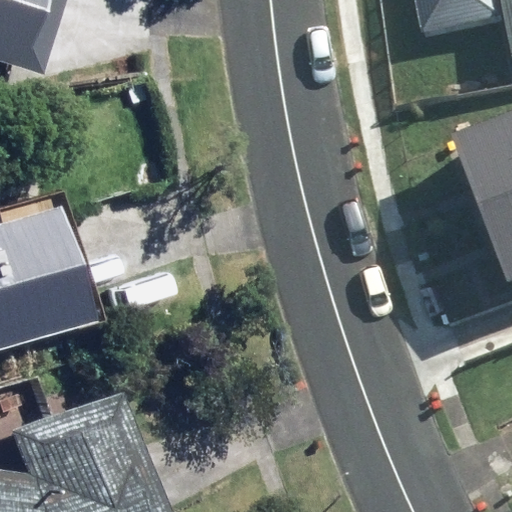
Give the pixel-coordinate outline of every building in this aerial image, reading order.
[(0,0),(0,56),(37,67),(57,0),(0,0)] [(511,0),(489,0),(504,79),(511,77),(511,0)] [(511,114),(457,135),(511,281),(511,114)] [(0,339),(86,311),(46,187),(0,201),(0,339)] [(169,511),(113,379),(0,426),(0,454),(3,461),(0,461),(0,511),(169,511)]
